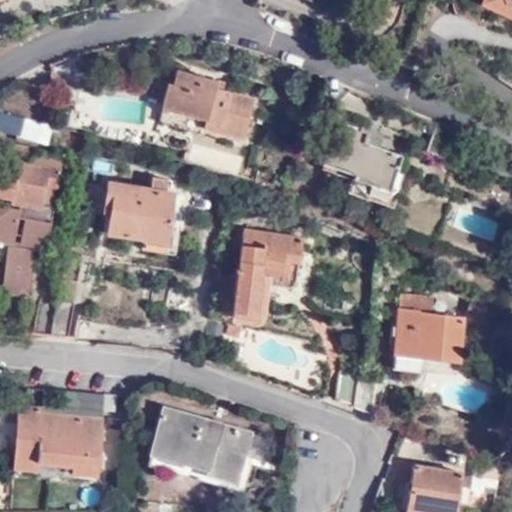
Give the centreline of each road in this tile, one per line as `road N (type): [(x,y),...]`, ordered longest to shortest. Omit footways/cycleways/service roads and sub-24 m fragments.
road 1 (residential): [(0,350),(173,366),(334,416),(357,440),(360,511)]
road 2 (residential): [(210,17),(511,133)]
road 3 (residential): [(210,17),(80,41),(0,76)]
